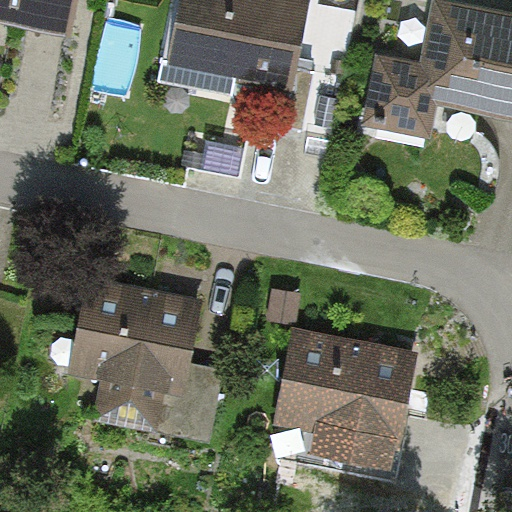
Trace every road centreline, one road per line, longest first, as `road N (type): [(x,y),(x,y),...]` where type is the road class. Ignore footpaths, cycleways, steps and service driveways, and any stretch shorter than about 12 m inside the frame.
road 1 (residential): [(0,184),(474,284),(508,313),(511,333)]
road 2 (residential): [(511,374),(492,511)]
